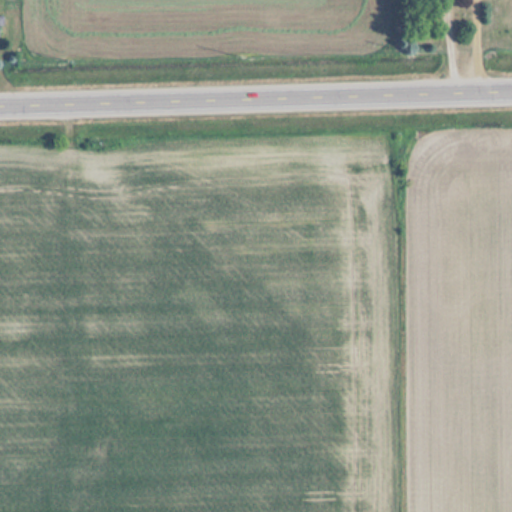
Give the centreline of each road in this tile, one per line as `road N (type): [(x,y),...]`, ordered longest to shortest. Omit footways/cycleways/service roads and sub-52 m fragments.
road 1 (primary): [(0,105),(511,88)]
road 2 (residential): [(75,104),(74,511)]
